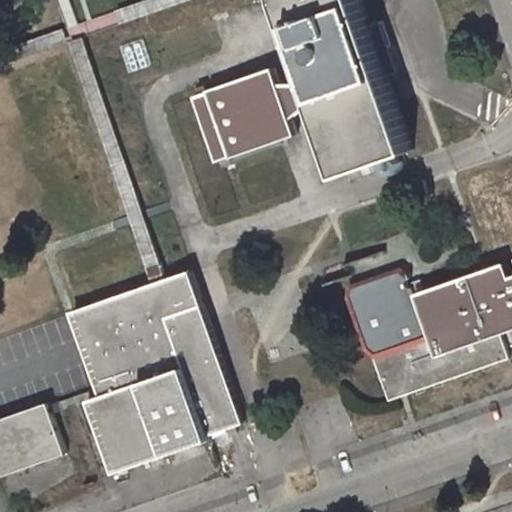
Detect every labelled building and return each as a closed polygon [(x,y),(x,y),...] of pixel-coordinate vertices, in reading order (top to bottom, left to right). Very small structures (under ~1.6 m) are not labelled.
[(283,0),(286,7),(292,24),(295,33),(303,57),(312,82),(318,99),(320,107),(323,115),(326,123),(329,132),(332,140),(335,148),(343,174),(365,167),(375,163),(377,163),(379,162),(384,160),(388,159),(395,156),(399,155),(413,150),(407,132),(404,124),(402,116),(399,107),(396,99),(394,95),(393,91),(387,75),(382,59),(382,58),(379,51),(392,46),(384,21),(370,26),(367,17),(364,9),(361,0),(283,0)] [(382,59),(387,75),(400,70),(392,46),(379,51),(382,59)] [(280,82),(275,67),(257,73),(208,90),(206,84),(196,87),(198,93),(196,94),(220,161),(222,161),(224,167),(234,163),(232,157),(281,140),(298,135),(293,119),(289,108),(286,100),(284,94),(280,82)] [(255,67),(206,84),(208,90),(257,73),(255,67)] [(309,106),(318,99),(312,82),(300,82),(280,82),(284,94),(286,100),(289,108),(293,119),(309,106)] [(283,146),(281,140),(232,157),(234,163),(283,146)] [(511,330),(511,275),(511,276),(506,262),(486,269),(480,271),(478,267),(473,252),(433,266),(427,279),(430,289),(418,293),(415,286),(410,286),(409,284),(409,279),(412,276),(410,270),(403,265),(351,283),(365,326),(370,324),(373,331),(368,333),(385,381),(391,400),(402,396),(406,395),(511,358),(507,345),(503,333),(511,330)] [(89,400),(115,473),(213,439),(211,435),(228,429),(236,426),(246,423),(192,269),(162,280),(154,283),(72,312),(89,361),(98,384),(102,395),(89,400)] [(54,413),(50,402),(40,405),(37,406),(33,408),(0,419),(0,477),(66,454),(68,453),(54,413)] [(228,429),(230,435),(238,433),(236,426),(228,429)]
